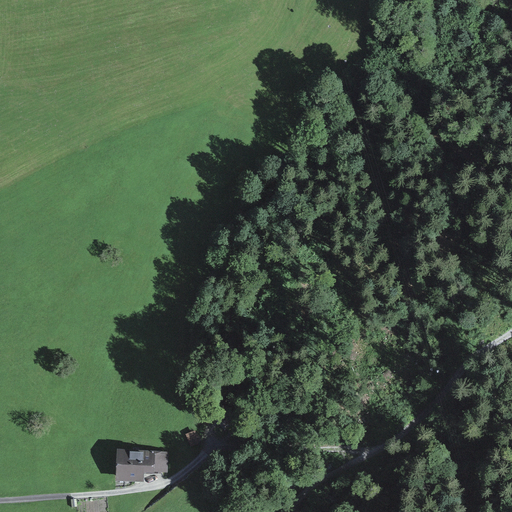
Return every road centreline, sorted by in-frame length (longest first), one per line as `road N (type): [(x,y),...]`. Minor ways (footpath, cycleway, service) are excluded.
road 1 (track): [(364,455),(215,449),(160,487),(0,499)]
road 2 (track): [(297,503),(320,480),(399,436),(466,362),(511,330)]
